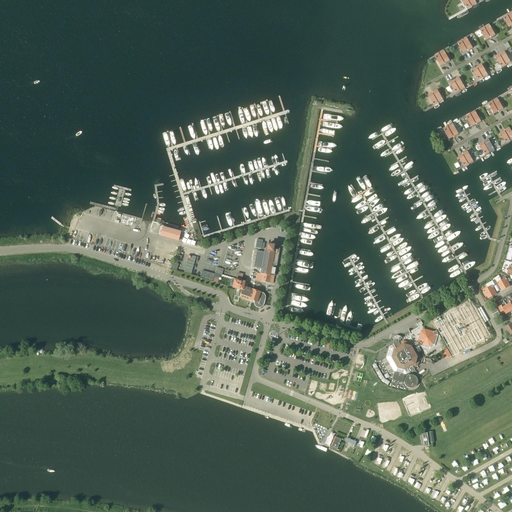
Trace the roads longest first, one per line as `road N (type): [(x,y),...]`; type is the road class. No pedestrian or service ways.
road 1 (unclassified): [(498,511),(385,433),(259,379),(269,319)]
road 2 (unclassified): [(269,319),(365,343),(490,272),(511,206)]
road 3 (unclassified): [(175,280),(78,248),(0,251)]
